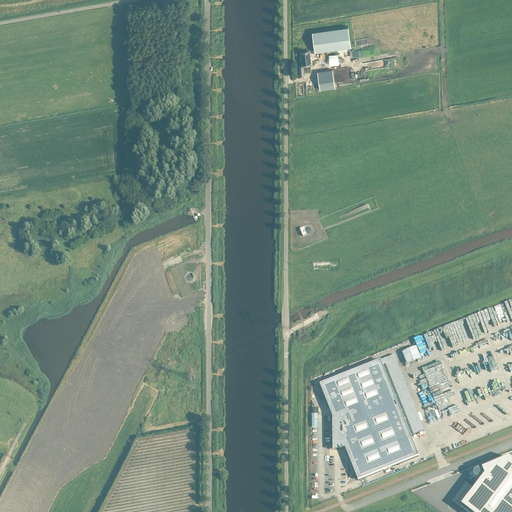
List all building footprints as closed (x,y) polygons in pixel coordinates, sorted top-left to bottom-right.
[(351,47),(348,27),(312,32),(315,52),(351,47)] [(309,52),(301,53),(302,64),(311,63),(311,60),(314,59),(313,52),(310,53),(309,52)] [(338,57),(328,58),(328,69),(338,68),(338,57)] [(300,75),(305,75),(304,73),(311,72),(310,67),(310,66),(309,66),(309,65),(299,66),(300,75)] [(332,70),(318,72),(320,90),(335,88),(332,70)] [(367,205),(340,216),(341,219),(368,208),(367,205)] [(183,277),(185,280),(186,283),(192,284),(196,279),(194,273),(187,272),(183,277)] [(382,366),(396,361),(394,355),(320,385),(333,417),(333,449),(333,450),(339,449),(343,449),(345,448),(345,449),(358,481),(418,456),(410,436),(382,366)] [(484,476),(461,507),(467,511),(511,511),(511,459),(510,458),(481,470),(484,476)]
